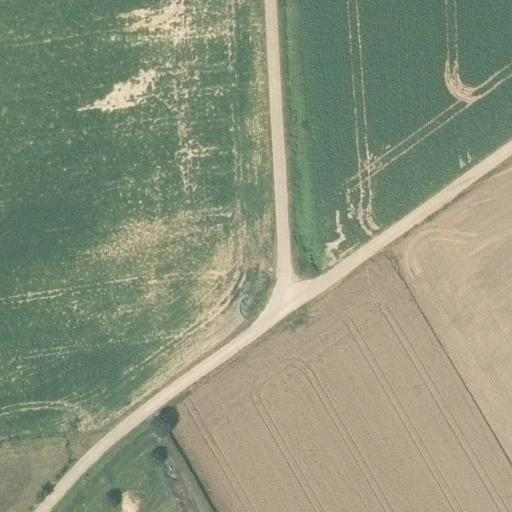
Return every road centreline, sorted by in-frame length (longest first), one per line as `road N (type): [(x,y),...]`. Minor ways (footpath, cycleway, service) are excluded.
road 1 (unclassified): [(40,511),(91,456),(288,305)]
road 2 (unclassified): [(270,0),(288,305)]
road 3 (unclassified): [(288,305),(511,145)]
